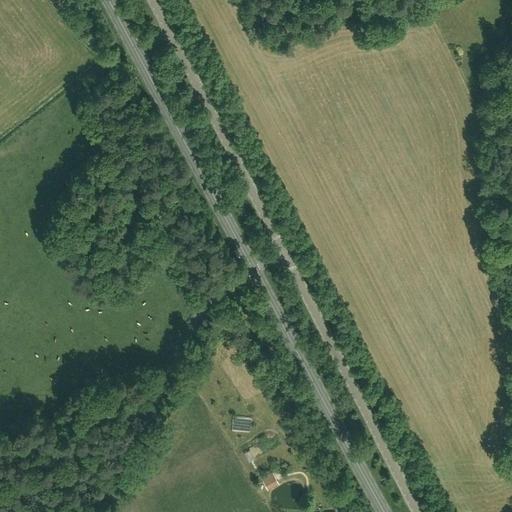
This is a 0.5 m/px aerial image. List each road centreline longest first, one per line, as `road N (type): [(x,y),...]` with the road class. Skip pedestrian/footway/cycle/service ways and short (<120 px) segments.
road 1 (primary): [(252,270),(107,0)]
road 2 (unclassified): [(90,511),(196,316),(214,293),(252,270)]
road 3 (unclassified): [(417,511),(284,253)]
road 4 (unclassified): [(284,253),(151,0)]
road 5 (primary): [(384,511),(252,270)]
